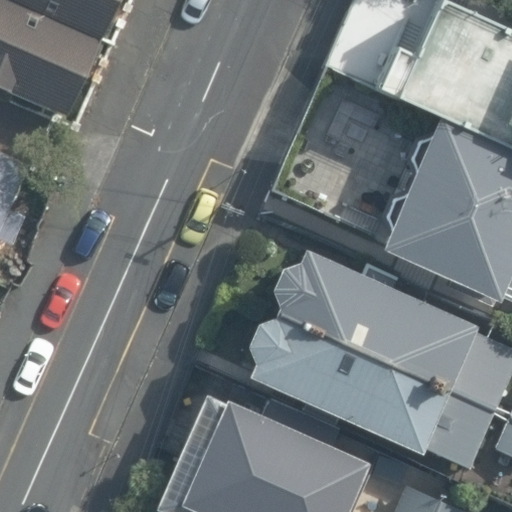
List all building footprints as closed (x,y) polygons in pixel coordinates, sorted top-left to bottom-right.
[(90,33),(17,0),(0,0),(0,80),(56,106),(90,33)] [(105,0),(17,0),(90,33),(105,0)] [(511,39),(437,7),(396,101),(511,151),(511,39)] [(511,159),(427,125),(375,248),(498,299),(511,261),(511,159)] [(0,220),(28,158),(0,145),(0,220)] [(511,392),(511,337),(291,243),(265,302),(507,405),(511,392)] [(480,466),(507,405),(265,302),(233,371),(414,450),(418,440),(480,466)] [(219,402),(201,394),(150,509),(156,511),(341,511),(364,462),(326,445),(334,429),(264,398),(257,415),(221,398),(219,402)] [(466,511),(404,485),(392,511),(466,511)]
